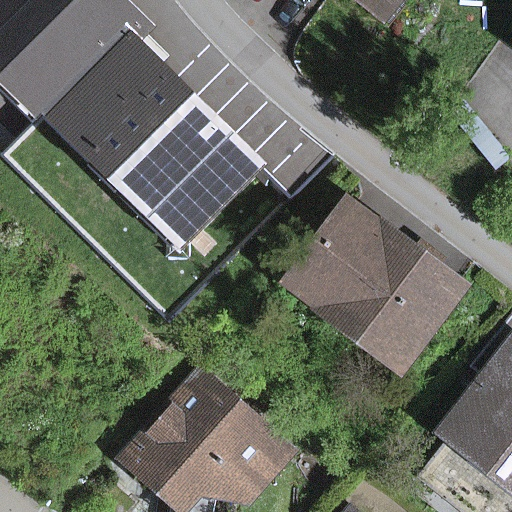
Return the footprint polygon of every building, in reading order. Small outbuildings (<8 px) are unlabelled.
[(6,0),(49,66),(133,12),(125,0),(6,0)] [(413,0),(383,0),(403,15),(413,0)] [(493,283),(361,193),(295,287),(427,378),(493,283)] [(511,343),(449,424),(511,472),(511,343)] [(307,437),(214,360),(135,455),(201,511),(220,490),(256,501),(307,437)] [(381,511),(366,500),(357,511),(381,511)]
